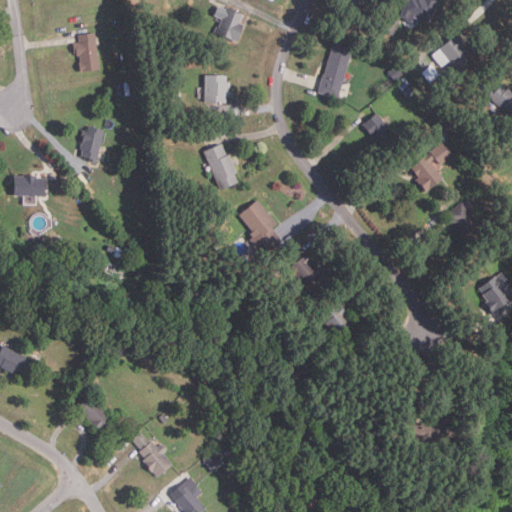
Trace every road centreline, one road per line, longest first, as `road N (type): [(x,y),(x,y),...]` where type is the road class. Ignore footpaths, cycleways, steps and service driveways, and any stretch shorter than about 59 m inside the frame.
road 1 (residential): [(307,0),(280,65),(281,118),(412,296),(425,333)]
road 2 (residential): [(98,511),(56,456),(0,419)]
